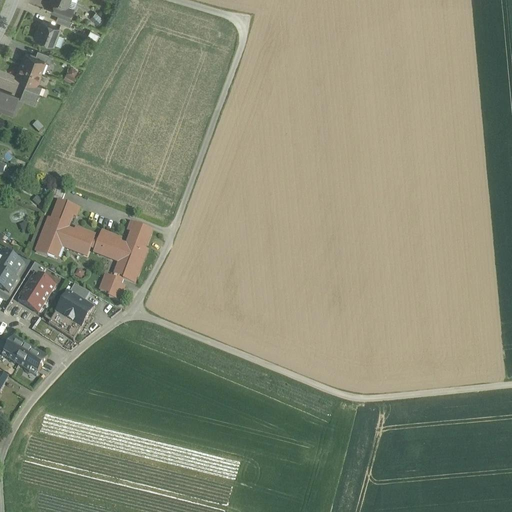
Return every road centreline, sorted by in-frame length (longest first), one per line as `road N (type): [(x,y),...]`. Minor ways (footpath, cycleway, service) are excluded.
road 1 (track): [(511,385),(340,394),(131,310)]
road 2 (track): [(171,234),(240,47),(241,24),(181,0)]
